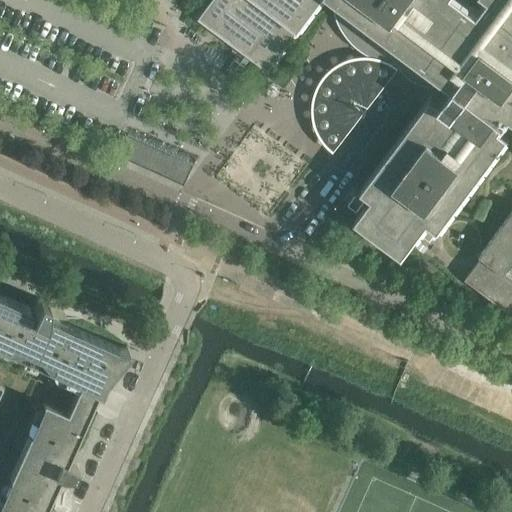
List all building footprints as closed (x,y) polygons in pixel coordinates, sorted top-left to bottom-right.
[(511,0),(486,0),(478,11),(463,0),(212,0),(199,18),(268,70),(320,0),(332,0),(333,4),(334,8),(335,12),(335,14),(337,19),(339,23),(340,27),(344,32),(347,37),(350,40),(354,45),(357,47),(360,50),(365,53),(370,56),(374,58),(373,60),(373,61),(374,63),(374,64),(375,65),(376,66),(377,67),(378,68),(380,68),(382,69),(383,69),(385,68),(386,68),(388,67),(389,65),(390,64),(391,63),(395,63),(399,63),(405,63),(411,63),(417,61),(415,59),(417,57),(454,85),(440,103),(432,96),(362,189),(373,197),(356,219),(403,254),(419,232),(430,240),(438,229),(508,136),(499,129),(510,113),(511,114),(511,0)] [(374,63),(373,61),(366,61),(360,62),(352,64),(345,66),(338,70),(332,75),(327,79),(323,87),(319,95),(317,103),(316,112),(316,120),(318,128),(321,137),(326,145),(337,157),(402,73),(397,68),(393,66),(389,65),(388,67),(386,68),(385,68),(383,69),(382,69),(380,68),(378,68),(377,67),(376,66),(375,65),(374,64),(374,63)] [(121,153),(186,181),(194,161),(129,133),(121,153)] [(511,211),(479,255),(481,257),(465,279),(511,313),(511,211)] [(0,388),(2,390),(0,395),(0,511),(43,511),(53,491),(57,493),(66,474),(74,475),(78,466),(66,461),(104,377),(128,347),(126,346),(126,347),(116,346),(64,322),(66,317),(47,309),(48,301),(39,297),(34,309),(0,293),(0,388)]
